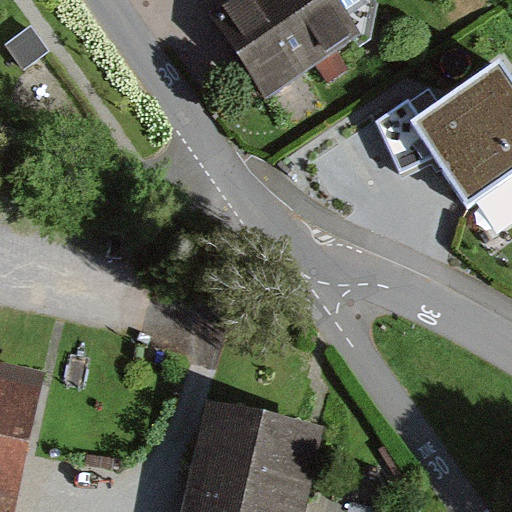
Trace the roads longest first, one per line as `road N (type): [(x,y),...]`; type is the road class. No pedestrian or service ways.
road 1 (residential): [(312,286),(470,511)]
road 2 (unclassified): [(217,161),(172,178),(0,132)]
road 3 (residential): [(312,286),(332,273),(367,275),(511,352)]
road 4 (residential): [(102,0),(217,161)]
road 5 (residential): [(217,161),(312,286)]
